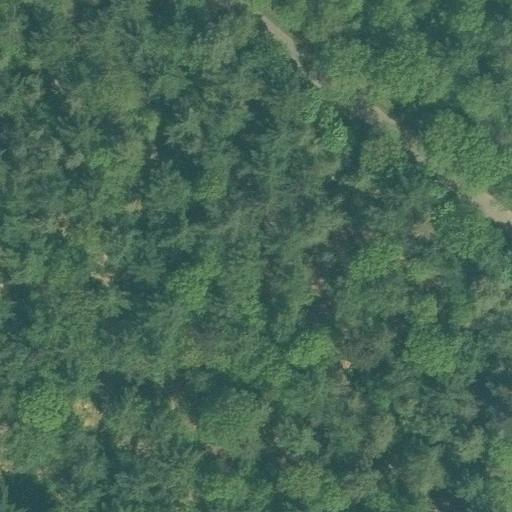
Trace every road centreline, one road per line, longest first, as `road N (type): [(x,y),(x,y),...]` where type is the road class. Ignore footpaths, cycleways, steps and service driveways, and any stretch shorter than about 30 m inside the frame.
road 1 (track): [(189,0),(108,322),(85,511)]
road 2 (tertiary): [(511,227),(232,0)]
